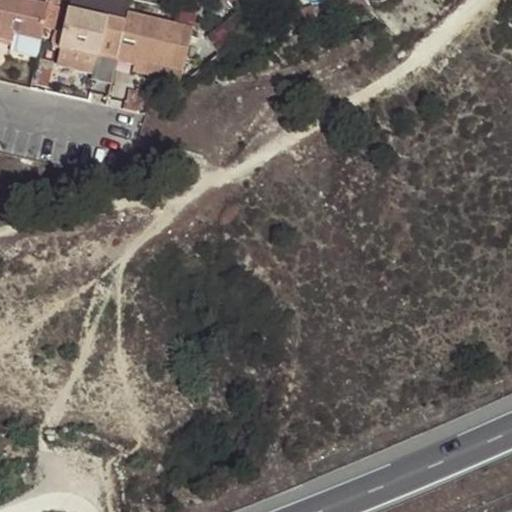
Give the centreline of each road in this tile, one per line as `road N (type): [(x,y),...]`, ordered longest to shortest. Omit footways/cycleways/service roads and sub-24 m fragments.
road 1 (track): [(0,236),(232,175),(435,30),(459,0)]
road 2 (motorway): [(511,430),(322,511)]
road 3 (residential): [(0,108),(132,141)]
